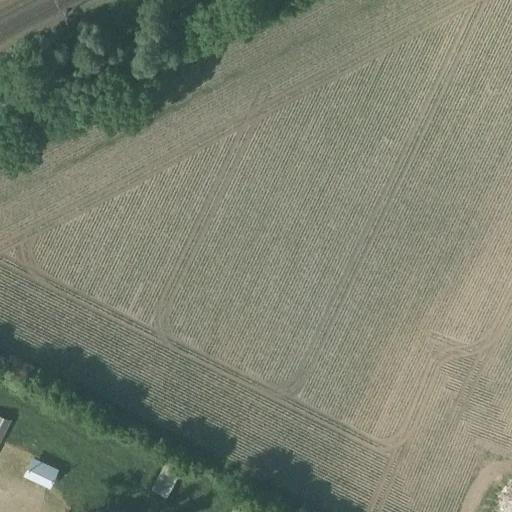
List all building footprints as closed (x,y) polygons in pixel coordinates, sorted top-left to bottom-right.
[(0,440),(11,419),(0,413),(0,440)] [(57,467),(31,457),(24,475),(49,486),(57,467)] [(182,467),(167,459),(151,489),(166,496),(182,467)] [(490,511),(492,511),(499,511),(501,505),(511,507),(511,489),(497,485),(490,511)] [(242,490),(230,511),(254,511),(261,500),(242,490)]
